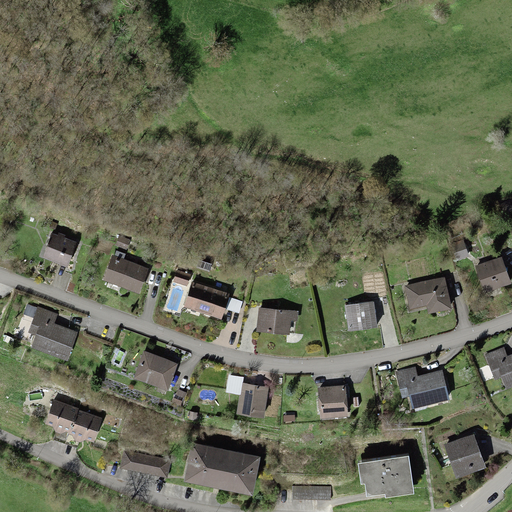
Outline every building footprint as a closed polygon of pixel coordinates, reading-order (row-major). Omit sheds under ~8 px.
[(52,236),(44,258),(70,267),(78,245),(52,236)] [(119,238),(116,246),(128,250),(130,242),(119,238)] [(146,270),(113,257),(104,280),(138,293),(146,270)] [(503,259),(478,267),(485,290),(510,282),(503,259)] [(190,276),(177,271),(173,280),(187,285),(190,276)] [(445,278),(407,286),(412,309),(430,305),(431,312),(452,307),(445,278)] [(194,284),(186,306),(220,318),(228,295),(194,284)] [(373,303),(345,307),(349,330),(376,327),(373,303)] [(296,312),(260,309),(258,331),(294,334),(296,312)] [(37,334),(33,346),(68,359),(77,334),(53,326),(56,317),(39,311),(32,332),(37,334)] [(496,378),(505,375),(509,387),(511,385),(511,356),(510,358),(507,349),(488,355),(496,378)] [(175,363),(145,353),(136,377),(167,387),(175,363)] [(403,397),(412,395),(415,407),(449,398),(442,372),(418,378),(416,369),(397,374),(403,397)] [(238,414),(263,417),(267,389),(233,384),(232,390),(241,392),(238,414)] [(344,386),(319,389),(322,422),(347,419),(344,386)] [(55,404),(47,426),(93,443),(101,421),(55,404)] [(447,446),(458,475),(486,464),(474,436),(447,446)] [(195,442),(187,479),(254,493),(261,456),(195,442)] [(170,462),(125,453),(121,469),(167,478),(170,462)] [(410,456),(362,463),(364,482),(368,481),(369,494),(386,492),(387,495),(415,492),(410,456)] [(329,489),(293,487),(293,498),(328,500),(329,489)]
